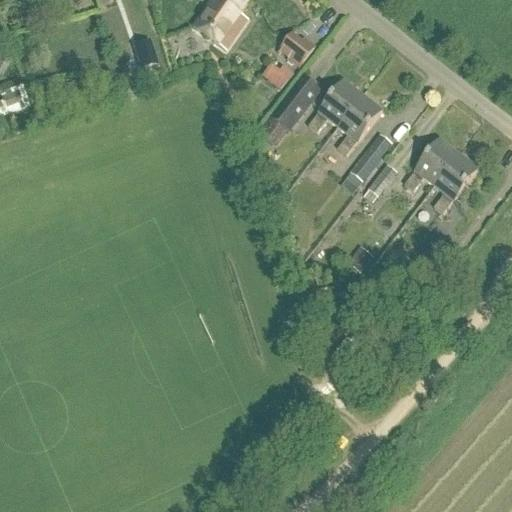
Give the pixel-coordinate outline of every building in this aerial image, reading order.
[(224,54),(246,23),(237,17),(249,0),(220,0),(210,15),(207,15),(195,33),(224,54)] [(316,53),(306,45),(290,65),(300,73),(316,53)] [(149,47),(134,52),(141,74),(156,69),(149,47)] [(275,62),(269,79),(289,87),(295,69),(275,62)] [(338,133),(363,101),(344,86),(319,118),(319,119),(309,132),(317,139),(328,126),(338,133)] [(308,110),(293,98),(272,124),(288,136),(308,110)] [(363,101),(338,133),(348,141),(338,155),(347,162),(357,148),(382,116),(363,101)] [(434,192),(459,160),(440,145),(415,177),(405,191),(414,198),(424,184),(434,192)] [(351,179),(362,188),(379,165),(368,157),(351,179)] [(459,160),(434,192),(444,200),(434,213),(443,220),(453,207),(454,207),(479,175),(459,160)] [(378,202),(379,202),(386,193),(376,186),(369,195),(370,195),(365,202),(373,208),(378,202)] [(432,248),(420,263),(433,273),(444,258),(432,248)]
